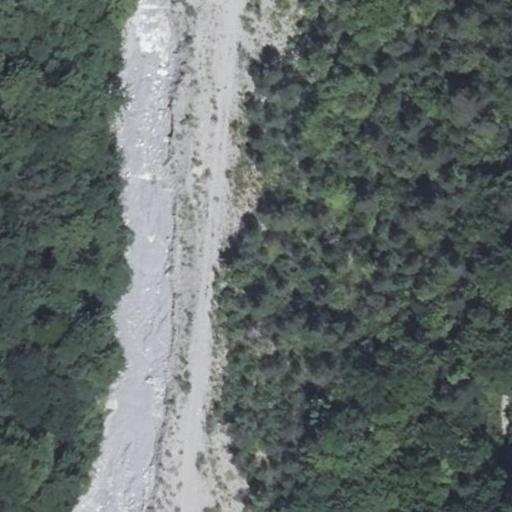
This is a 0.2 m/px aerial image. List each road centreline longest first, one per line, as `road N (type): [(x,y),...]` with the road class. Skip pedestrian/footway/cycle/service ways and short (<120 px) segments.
road 1 (track): [(231,0),(189,511)]
road 2 (track): [(511,346),(510,511)]
